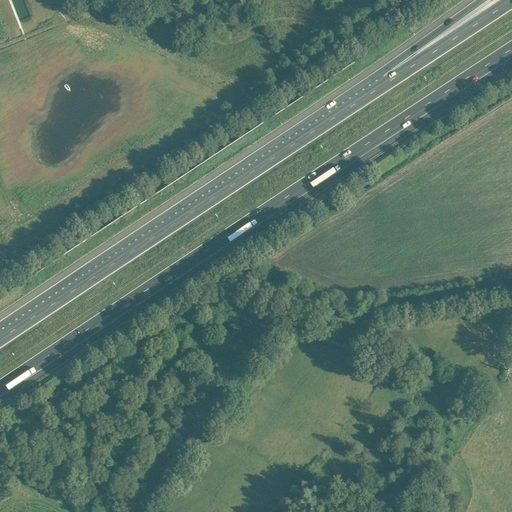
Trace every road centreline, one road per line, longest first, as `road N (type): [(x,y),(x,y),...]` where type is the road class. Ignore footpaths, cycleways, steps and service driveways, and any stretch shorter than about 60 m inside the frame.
road 1 (motorway): [(0,388),(511,48)]
road 2 (motorway): [(388,81),(0,339)]
road 3 (motorway): [(511,1),(388,81)]
road 4 (motorway): [(487,0),(388,81)]
